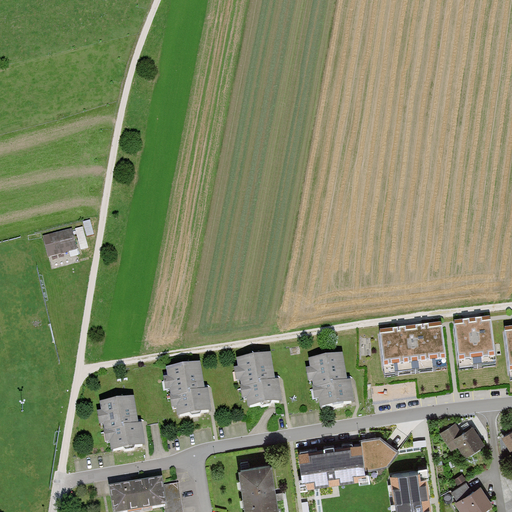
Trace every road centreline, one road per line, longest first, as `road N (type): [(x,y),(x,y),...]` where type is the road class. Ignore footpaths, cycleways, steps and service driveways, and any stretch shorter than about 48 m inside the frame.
road 1 (track): [(59,482),(127,75),(154,0)]
road 2 (track): [(511,306),(172,353),(76,376)]
road 3 (residential): [(490,404),(194,454)]
road 4 (residential): [(194,454),(59,482),(52,511)]
